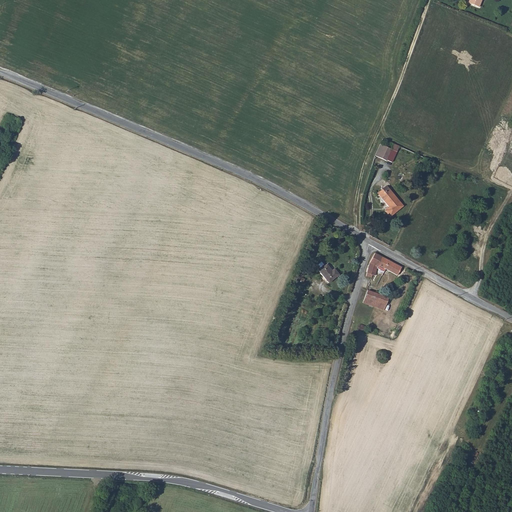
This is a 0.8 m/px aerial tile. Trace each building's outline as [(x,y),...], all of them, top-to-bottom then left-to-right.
[(380,145),(375,156),(386,161),(391,163),(399,146),(394,143),(391,150),(380,145)] [(384,212),(389,218),(402,208),(386,188),(378,194),(386,204),(385,205),(388,209),(384,212)] [(402,267),(375,252),(370,261),(366,275),(374,278),(378,268),(381,268),(381,266),(398,274),(402,267)] [(316,267),(317,268),(327,279),(336,270),(332,266),(330,268),(324,261),(316,267)] [(363,302),(384,309),(389,297),(367,290),(363,302)]
